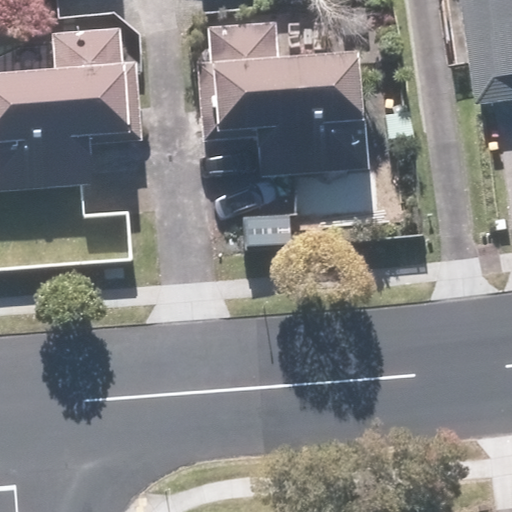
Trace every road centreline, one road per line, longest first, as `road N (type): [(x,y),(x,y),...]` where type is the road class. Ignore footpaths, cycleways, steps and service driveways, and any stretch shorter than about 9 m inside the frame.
road 1 (secondary): [(6,416),(511,363)]
road 2 (unknown): [(435,373),(410,0)]
